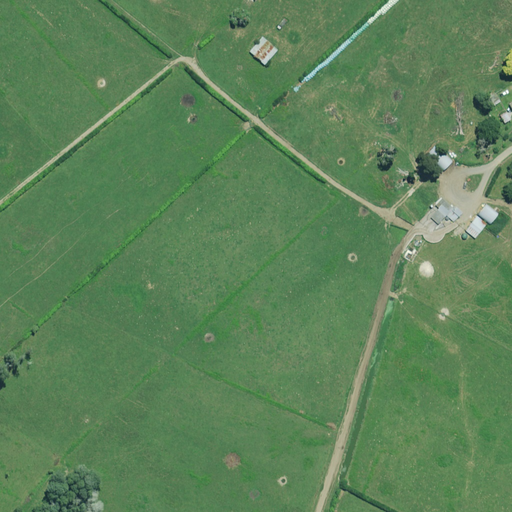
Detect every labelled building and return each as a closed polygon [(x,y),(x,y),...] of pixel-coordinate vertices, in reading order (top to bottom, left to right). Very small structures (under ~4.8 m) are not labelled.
[(278,51),(263,38),(250,52),(265,65),(278,51)] [(501,102),(496,93),(489,97),(495,106),(501,102)] [(511,120),(507,112),(501,116),(505,124),(511,120)] [(442,151),(433,161),(444,171),(453,161),(442,151)] [(454,209),(443,198),(436,205),(440,208),(431,218),(439,225),(447,216),(454,222),(462,213),(456,207),(454,209)] [(499,214),(486,204),(479,214),(491,224),(499,214)] [(487,224),(477,216),(466,231),(476,239),(487,224)]
